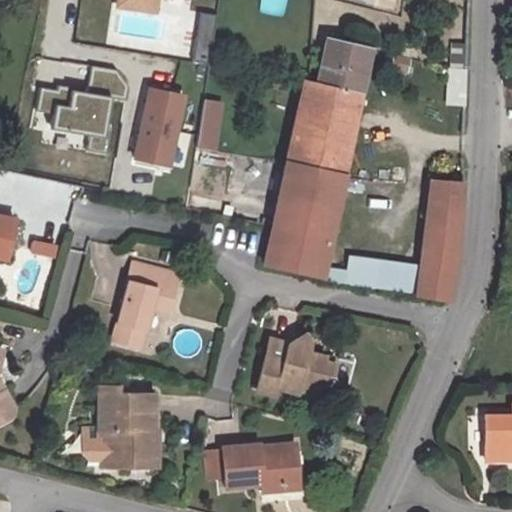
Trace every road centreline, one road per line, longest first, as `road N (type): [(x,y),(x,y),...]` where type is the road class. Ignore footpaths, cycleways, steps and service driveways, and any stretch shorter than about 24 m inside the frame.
road 1 (residential): [(89,210),(212,236),(250,278),(460,324)]
road 2 (residential): [(487,0),(478,239),(460,324)]
road 3 (residential): [(460,324),(393,483)]
